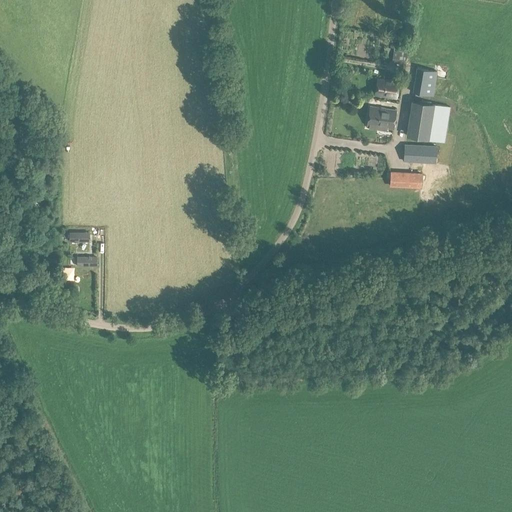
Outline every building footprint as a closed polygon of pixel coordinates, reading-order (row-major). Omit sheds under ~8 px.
[(392,63),(405,65),(406,65),(408,47),(395,45),(392,63)] [(413,92),(433,95),(436,71),(417,68),(413,92)] [(377,78),(374,96),(397,99),(400,82),(377,78)] [(413,100),(407,136),(437,141),(442,142),(445,142),(451,106),(448,106),(432,103),(413,100)] [(387,132),(387,128),(394,129),(397,111),(370,107),(368,125),(370,126),(369,129),(387,132)] [(437,160),(437,147),(405,146),(404,162),(429,164),(429,166),(436,166),(437,160)] [(391,171),(391,173),(390,178),(390,187),(422,189),(423,174),(391,171)] [(89,234),(70,234),(70,242),(89,242),(89,234)] [(97,258),(78,258),(78,266),(97,266),(97,258)]
